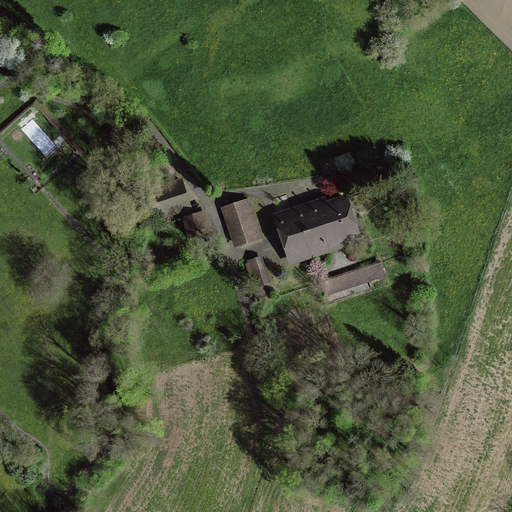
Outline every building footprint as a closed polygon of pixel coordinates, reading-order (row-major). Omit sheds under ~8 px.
[(37,100),(33,103),(59,132),(80,156),(84,153),(37,100)] [(168,177),(174,173),(155,147),(149,152),(168,177)] [(157,219),(181,211),(184,219),(183,219),(188,236),(207,231),(202,213),(200,213),(198,206),(189,209),(180,181),(148,192),(157,219)] [(280,221),(291,255),(357,233),(346,199),(319,208),(280,221)] [(249,200),(227,207),(240,246),(262,239),(249,200)] [(266,286),(258,259),(247,263),(255,290),(266,286)] [(384,272),(382,264),(321,284),(324,292),(384,272)]
